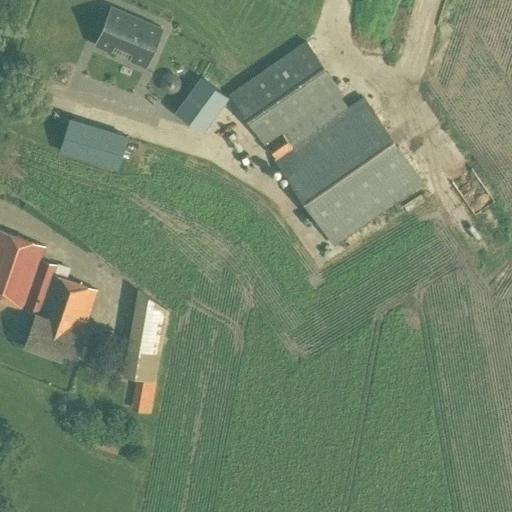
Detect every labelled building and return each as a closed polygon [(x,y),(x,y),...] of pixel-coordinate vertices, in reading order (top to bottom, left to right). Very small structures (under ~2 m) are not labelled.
[(159,23),(108,4),(94,40),(145,59),(159,23)] [(347,106),(339,94),(342,92),(306,40),(229,94),(264,146),(267,144),(276,157),(274,159),(334,245),(424,183),(363,95),(347,106)] [(201,76),(175,111),(203,132),(229,97),(201,76)] [(128,135),(68,117),(57,152),(118,169),(128,135)] [(83,331),(97,290),(55,275),(57,265),(41,259),(46,247),(0,229),(0,302),(23,310),(35,314),(24,346),(75,364),(86,332),(83,331)] [(155,381),(168,310),(138,287),(123,374),(155,381)]
